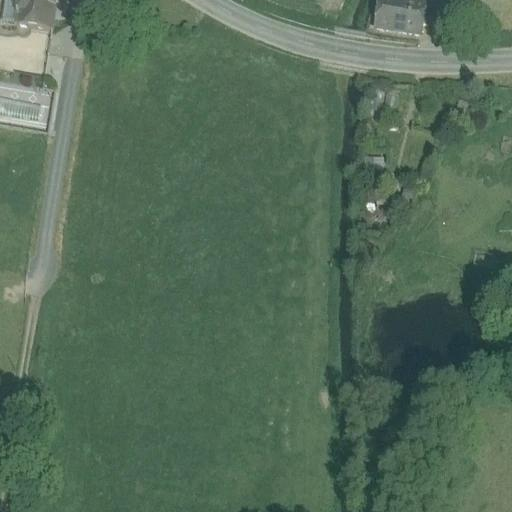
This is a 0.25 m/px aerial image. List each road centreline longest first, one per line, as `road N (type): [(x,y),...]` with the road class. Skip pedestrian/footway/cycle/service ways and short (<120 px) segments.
road 1 (secondary): [(511,64),(376,56),(279,36),(210,0)]
road 2 (track): [(84,0),(40,286)]
road 3 (track): [(8,511),(40,286)]
